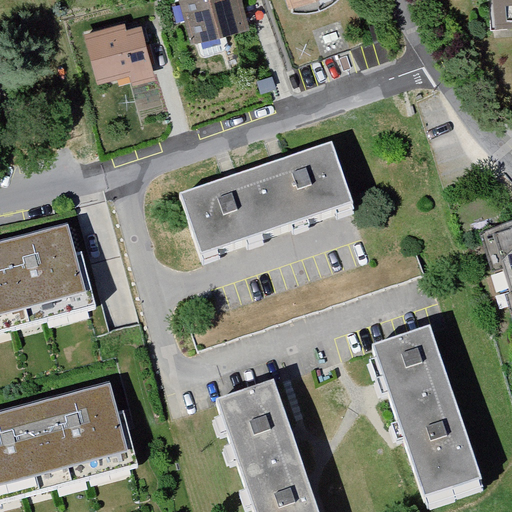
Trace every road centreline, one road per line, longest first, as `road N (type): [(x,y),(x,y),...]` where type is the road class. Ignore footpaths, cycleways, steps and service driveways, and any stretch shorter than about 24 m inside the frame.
road 1 (residential): [(431,67),(94,179),(0,200)]
road 2 (residential): [(511,164),(431,67)]
